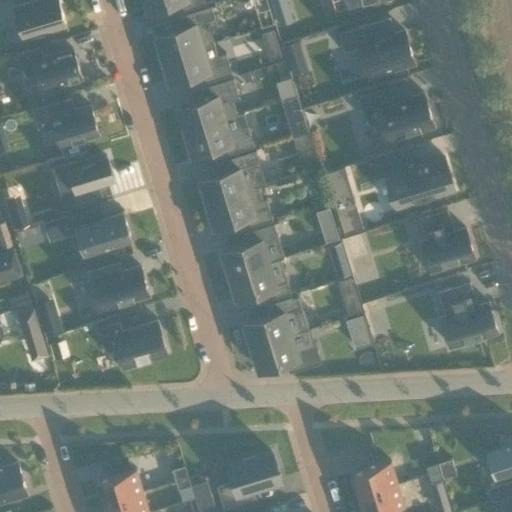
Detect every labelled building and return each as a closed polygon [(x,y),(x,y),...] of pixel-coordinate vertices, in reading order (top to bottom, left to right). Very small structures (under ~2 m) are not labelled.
[(38,0),(14,7),(23,36),(45,29),(46,32),(67,25),(59,0),(38,0)] [(173,0),(177,11),(204,2),(203,0),(143,0),(146,8),(170,0),(173,0)] [(271,0),(275,12),(290,7),(287,0),(271,0)] [(162,57),(214,41),(210,28),(218,26),(211,5),(179,15),(182,26),(155,35),(162,57)] [(368,74),(414,60),(405,30),(373,40),(367,22),(338,31),(344,50),(359,45),(368,74)] [(288,58),(303,54),(298,40),(284,44),(288,58)] [(162,57),(169,80),(197,72),(200,83),(232,73),(226,52),(218,55),(214,41),(162,57)] [(59,86),(58,82),(82,75),(74,48),(44,57),(40,46),(18,53),(25,76),(37,72),(41,87),(44,86),(45,90),(59,86)] [(270,58),(281,54),(279,46),(267,50),(270,58)] [(184,129),(236,113),(232,100),(239,98),(233,77),(201,87),(205,98),(177,107),(184,129)] [(398,99),(393,83),(391,83),(359,93),(367,122),(380,118),(386,137),(434,123),(424,91),(412,95),(398,99)] [(63,101),(36,109),(41,126),(53,122),(60,144),(63,155),(87,148),(83,137),(99,132),(91,105),(72,110),(69,100),(63,101)] [(236,113),(184,129),(191,152),(218,144),(222,155),(254,145),(248,124),(240,127),(236,113)] [(1,119),(0,119),(0,148),(9,146),(1,119)] [(306,123),(290,128),(292,135),(308,130),(306,123)] [(410,145),(367,159),(367,160),(368,160),(373,178),(385,174),(389,187),(390,192),(391,192),(395,207),(452,189),(447,174),(448,174),(446,170),(441,155),(415,163),(409,147),(410,147),(410,145)] [(220,172),(199,179),(206,201),(258,185),(266,183),(262,170),(259,160),(255,149),(223,159),(227,170),(220,172)] [(51,166),(51,167),(55,165),(68,207),(64,209),(65,210),(107,197),(103,181),(113,178),(106,155),(77,164),(75,158),(51,166)] [(365,211),(379,205),(362,164),(348,170),(365,211)] [(344,165),(325,171),(344,232),(363,226),(344,165)] [(258,185),(206,201),(213,224),(240,216),(244,227),(272,218),(266,199),(262,200),(258,185)] [(319,221),(333,217),(329,206),(316,210),(319,221)] [(74,224),(84,254),(133,239),(123,209),(74,224)] [(446,209),(422,217),(428,238),(422,240),(430,269),(474,255),(465,227),(452,230),(449,225),(451,224),(446,209)] [(26,211),(9,216),(13,226),(29,221),(26,211)] [(66,213),(44,220),(48,234),(70,227),(66,213)] [(249,242),(222,250),(229,273),(269,260),(280,257),(284,256),(274,223),(246,231),(249,242)] [(16,227),(18,243),(41,240),(39,224),(16,227)] [(331,257),(344,253),(340,241),(328,245),(331,257)] [(14,248),(0,252),(0,279),(21,273),(14,248)] [(269,260),(229,273),(236,296),(263,287),(266,299),(291,291),(287,279),(284,270),(280,257),(269,260)] [(116,273),(113,262),(87,270),(99,308),(149,293),(141,265),(116,273)] [(343,292),(355,289),(351,277),(340,281),(343,292)] [(469,282),(440,291),(447,314),(441,316),(449,345),(453,343),(454,346),(473,340),(472,338),(497,330),(488,301),(475,305),(473,299),(474,299),(469,282)] [(24,298),(10,302),(12,308),(31,303),(27,291),(22,292),(24,298)] [(272,314),(244,323),(251,345),(292,333),(309,327),(299,295),(293,297),(292,295),(268,303),(272,314)] [(42,338),(33,308),(18,313),(27,343),(42,338)] [(96,326),(103,350),(113,347),(117,349),(123,369),(140,364),(139,360),(166,352),(161,334),(162,333),(158,319),(148,322),(148,323),(122,331),(119,319),(96,326)] [(54,321),(43,324),(46,334),(57,330),(54,321)] [(292,333),(251,345),(258,368),(285,359),(289,371),(321,361),(315,341),(310,327),(309,327),(292,333)] [(371,341),(367,330),(352,334),(355,346),(371,341)] [(50,341),(55,356),(66,352),(62,337),(50,341)] [(494,476),(511,470),(511,439),(509,430),(509,432),(500,435),(499,433),(501,443),(485,448),(486,449),(486,448),(495,475),(494,476)] [(220,487),(228,511),(256,502),(252,487),(280,478),(272,451),(229,464),(235,482),(220,487)] [(360,494),(398,482),(391,460),(353,472),(360,494)] [(0,500),(28,491),(19,461),(3,466),(3,463),(0,464),(0,500)] [(429,473),(441,469),(438,461),(426,465),(429,473)] [(176,479),(188,475),(184,462),(172,466),(176,479)] [(106,502),(143,490),(136,468),(99,480),(106,502)] [(441,469),(429,473),(431,481),(443,477),(441,469)] [(179,487),(191,483),(188,475),(176,479),(179,487)] [(498,498),(511,493),(511,477),(488,485),(492,499),(498,498)] [(441,480),(430,483),(436,503),(447,500),(441,480)] [(365,511),(380,511),(405,505),(398,482),(360,494),(365,511)] [(106,502),(108,511),(149,511),(143,490),(106,502)] [(217,511),(212,492),(196,497),(200,511),(217,511)] [(502,511),(511,508),(511,493),(498,498),(502,511)]
